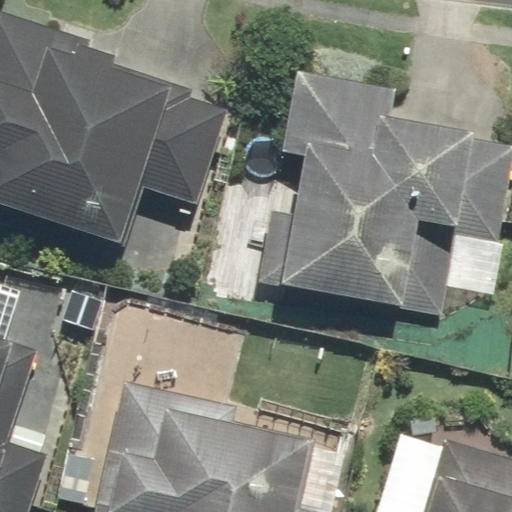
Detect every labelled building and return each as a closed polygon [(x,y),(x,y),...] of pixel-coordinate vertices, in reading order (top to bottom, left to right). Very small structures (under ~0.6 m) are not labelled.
[(0,217),(78,246),(87,223),(130,238),(150,183),(201,202),(238,101),(116,57),(119,47),(0,3),(0,217)] [(398,85),(297,69),(285,147),(308,151),(299,208),(273,204),(260,289),(494,325),(511,206),(511,138),(476,133),(478,119),(395,107),(398,85)] [(40,340),(0,326),(0,511),(30,511),(52,451),(8,436),(40,340)] [(237,399),(125,375),(95,511),(315,511),(316,510),(303,507),(319,432),(234,414),(237,399)] [(511,511),(511,456),(448,438),(426,511),(511,511)]
